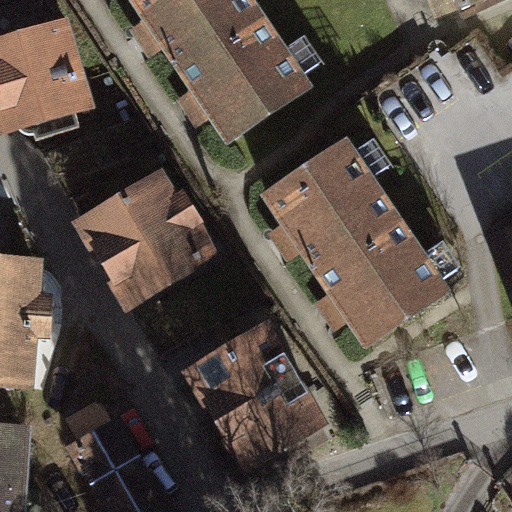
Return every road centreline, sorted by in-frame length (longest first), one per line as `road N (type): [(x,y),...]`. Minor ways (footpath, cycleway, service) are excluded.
road 1 (residential): [(0,159),(33,197),(216,511)]
road 2 (residential): [(511,419),(392,451),(240,511)]
